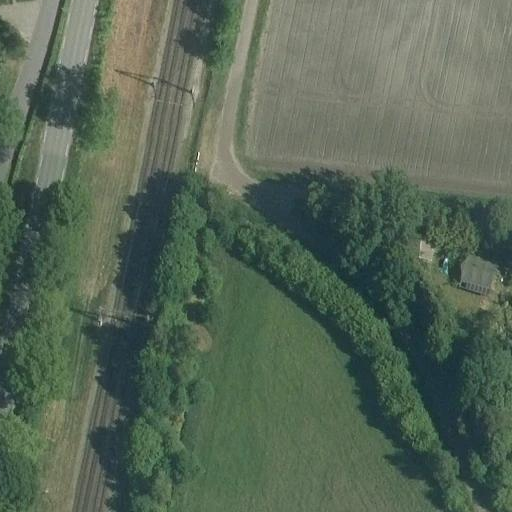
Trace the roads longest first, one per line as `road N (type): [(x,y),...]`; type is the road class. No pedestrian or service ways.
road 1 (secondary): [(0,413),(86,0)]
road 2 (unclassified): [(486,511),(452,422),(390,311),(255,194)]
road 3 (unclassified): [(511,217),(255,194)]
road 4 (unclassified): [(255,194),(227,176),(223,150),(253,0)]
road 5 (unclassified): [(0,162),(51,0)]
